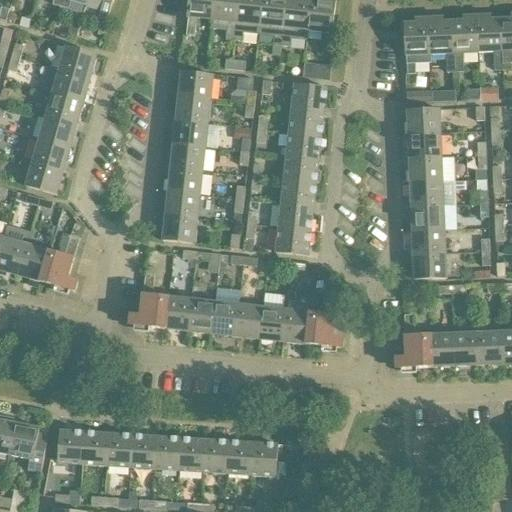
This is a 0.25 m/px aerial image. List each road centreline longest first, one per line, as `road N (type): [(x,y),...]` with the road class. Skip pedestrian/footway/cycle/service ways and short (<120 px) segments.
road 1 (residential): [(365,382),(143,355),(94,326)]
road 2 (residential): [(114,241),(81,200),(81,182),(112,70),(132,50)]
road 3 (residential): [(114,241),(147,205),(159,109),(155,76),(132,50)]
road 4 (residential): [(366,287),(394,244),(393,205),(389,123),(358,98)]
road 5 (residential): [(366,287),(332,256),(329,235),(342,113),(358,98)]
road 6 (residential): [(511,394),(383,398),(365,382)]
